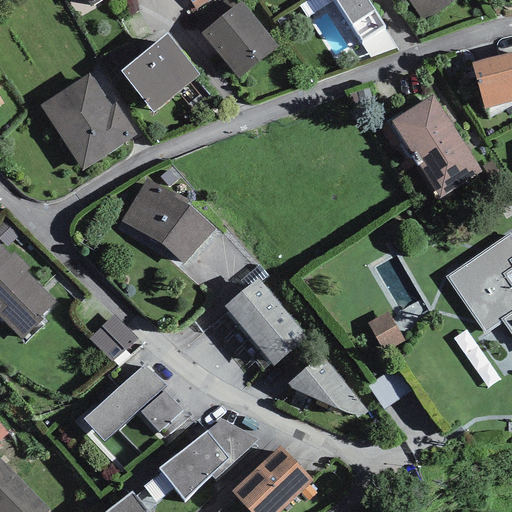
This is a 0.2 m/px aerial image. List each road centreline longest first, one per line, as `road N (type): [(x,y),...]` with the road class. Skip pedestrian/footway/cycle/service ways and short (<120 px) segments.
road 1 (residential): [(45,235),(128,167),(407,59),(511,28)]
road 2 (residential): [(45,235),(170,361),(377,474)]
